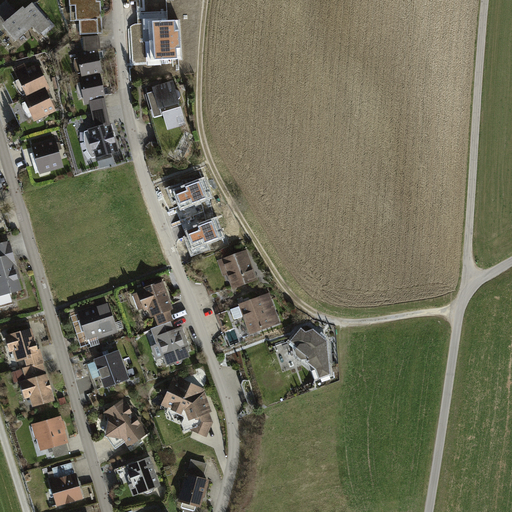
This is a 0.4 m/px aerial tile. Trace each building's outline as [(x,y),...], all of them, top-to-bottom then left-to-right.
[(6,0),(4,0),(0,3),(0,28),(3,33),(0,35),(0,39),(7,47),(35,24),(44,35),(55,26),(35,2),(25,10),(24,8),(18,13),(6,0)] [(75,0),(80,0),(83,29),(99,28),(96,0),(72,0),(73,0),(75,0)] [(99,35),(83,37),(84,48),(76,51),(82,77),(102,73),(99,58),(103,57),(102,51),(98,51),(98,49),(100,48),(99,35)] [(23,62),(13,67),(26,95),(44,87),(47,85),(37,63),(26,68),(23,62)] [(100,74),(79,79),(85,105),(90,103),(93,114),(107,111),(104,98),(105,98),(100,74)] [(155,90),(147,93),(150,104),(159,101),(168,129),(185,124),(178,99),(179,98),(180,96),(181,95),(180,93),(180,91),(178,90),(177,89),(175,89),(174,85),(153,86),(155,90)] [(56,111),(44,87),(23,97),(34,121),(56,111)] [(110,124),(107,111),(93,114),(96,128),(90,130),(92,138),(90,138),(93,148),(95,147),(97,156),(116,150),(114,141),(115,141),(113,131),(111,132),(109,124),(110,124)] [(57,145),(37,152),(45,177),(65,170),(57,145)] [(9,240),(0,243),(0,305),(0,306),(13,303),(10,292),(21,289),(13,263),(16,263),(9,240)] [(246,250),(216,262),(228,292),(258,281),(246,250)] [(151,318),(155,316),(158,325),(173,319),(171,311),(176,310),(165,280),(138,289),(145,311),(149,309),(151,318)] [(267,292),(236,305),(249,336),(280,323),(267,292)] [(108,301),(78,311),(86,338),(97,334),(98,338),(108,335),(107,331),(117,328),(108,301)] [(171,322),(152,329),(158,343),(152,346),(157,359),(163,357),(166,365),(191,355),(180,328),(174,330),(171,322)] [(304,322),(288,342),(294,347),(294,357),(313,370),(315,383),(335,380),(328,342),(304,322)] [(32,328),(7,335),(11,350),(15,348),(18,360),(25,358),(27,367),(43,362),(45,362),(41,349),(38,349),(32,328)] [(120,350),(96,358),(106,387),(130,378),(120,350)] [(49,381),(43,362),(23,368),(26,379),(20,381),(25,397),(31,396),(34,405),(54,399),(51,388),(52,386),(50,381),(49,381)] [(24,378),(21,369),(12,372),(15,381),(24,378)] [(176,377),(164,406),(196,418),(191,431),(209,439),(215,423),(207,389),(176,377)] [(125,398),(105,412),(108,417),(106,435),(109,435),(109,438),(116,448),(119,445),(120,437),(122,435),(129,446),(149,432),(141,421),(142,416),(138,416),(134,410),(134,405),(130,404),(125,398)] [(36,423),(39,433),(36,437),(40,450),(52,446),(55,457),(72,452),(62,416),(36,423)] [(150,457),(127,465),(133,482),(137,483),(141,493),(144,492),(148,494),(152,492),(154,488),(160,485),(150,457)] [(205,497),(210,479),(203,477),(207,463),(191,458),(179,500),(201,506),(203,496),(205,497)] [(56,477),(50,479),(58,506),(83,498),(72,462),(53,467),(56,477)]
